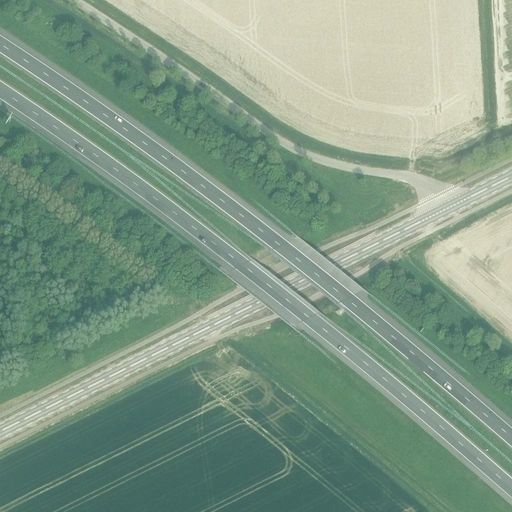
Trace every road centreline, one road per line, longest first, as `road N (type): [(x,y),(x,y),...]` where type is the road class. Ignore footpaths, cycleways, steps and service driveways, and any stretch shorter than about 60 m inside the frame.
road 1 (motorway): [(511,436),(283,247),(0,36)]
road 2 (motorway): [(0,90),(245,266),(511,488)]
road 3 (secondary): [(0,430),(450,207)]
road 4 (unclassified): [(450,207),(419,180),(294,148),(73,0)]
